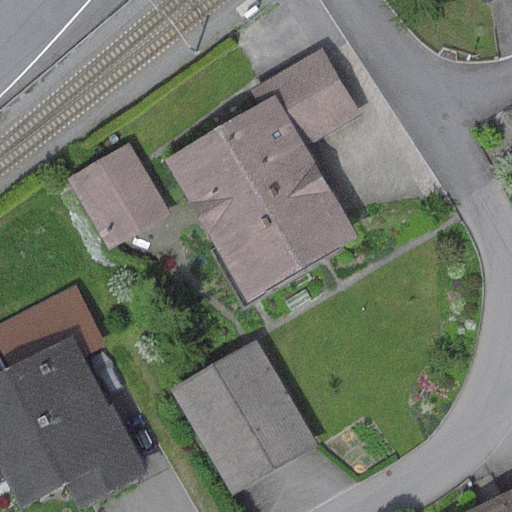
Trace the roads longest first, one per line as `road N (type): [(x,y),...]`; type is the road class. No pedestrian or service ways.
road 1 (residential): [(346,0),(479,207),(511,301)]
road 2 (residential): [(511,307),(507,367),(474,434),(431,474),(366,511)]
